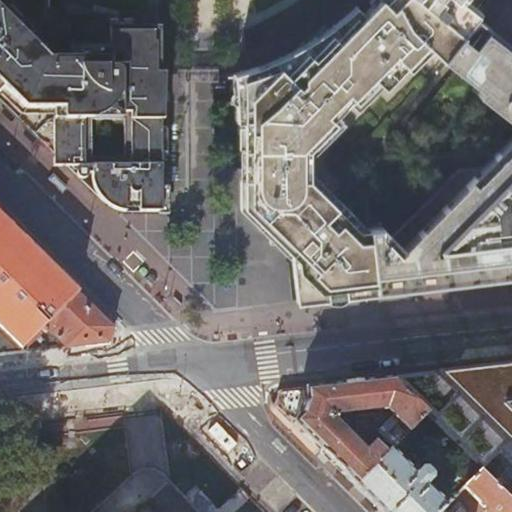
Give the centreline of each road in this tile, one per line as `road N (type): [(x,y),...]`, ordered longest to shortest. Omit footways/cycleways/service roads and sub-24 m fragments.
road 1 (tertiary): [(195,367),(511,331)]
road 2 (residential): [(195,367),(0,176)]
road 3 (tertiary): [(0,391),(195,367)]
